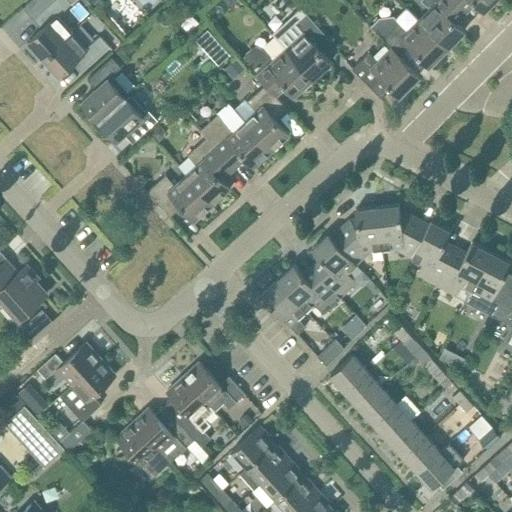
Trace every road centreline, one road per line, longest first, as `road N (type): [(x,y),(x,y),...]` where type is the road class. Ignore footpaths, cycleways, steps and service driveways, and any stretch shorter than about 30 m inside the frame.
road 1 (residential): [(404,511),(203,287)]
road 2 (unclassified): [(203,287),(166,320),(140,325),(0,173)]
road 3 (unclassified): [(397,152),(360,146),(203,287)]
road 4 (residential): [(511,40),(397,152)]
road 5 (unclassified): [(511,212),(397,152)]
